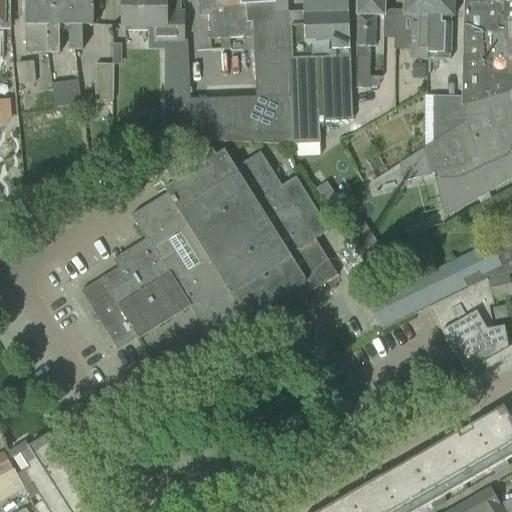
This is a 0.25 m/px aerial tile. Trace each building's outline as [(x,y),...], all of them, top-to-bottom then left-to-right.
[(25,0),(25,52),(48,52),(49,26),(53,26),(53,8),(61,8),(61,0),(25,0)] [(49,26),(48,52),(60,52),(60,25),(71,25),(74,25),(74,8),(79,8),(78,0),(61,0),(61,8),(53,8),(53,26),(49,26)] [(78,0),(79,8),(74,8),(74,25),(71,25),(71,49),(82,49),(82,25),(95,25),(95,16),(99,16),(99,0),(78,0)] [(184,41),(184,13),(166,13),(166,0),(122,0),(122,27),(149,27),(149,42),(165,42),(164,74),(188,74),(187,41),(184,41)] [(287,14),(286,0),(198,0),(199,16),(208,16),(210,40),(220,39),(229,38),(253,37),(259,144),(294,145),(288,14),(287,14)] [(352,92),(347,0),(302,0),(303,13),(288,14),(294,145),(320,143),(319,122),(352,121),(352,92)] [(357,17),(356,89),(369,89),(371,47),(375,47),(376,16),(384,17),(384,11),(384,10),(384,1),(383,0),(356,0),(357,0),(357,17)] [(403,0),(404,2),(403,12),(411,12),(410,31),(410,51),(410,60),(429,60),(430,0),(403,0)] [(430,0),(429,60),(451,61),(452,16),(453,16),(453,0),(430,0)] [(511,0),(463,0),(461,97),(460,107),(462,106),(511,93),(511,0)] [(230,49),(229,38),(220,39),(220,49),(230,49)] [(208,49),(204,92),(245,95),(245,86),(237,85),(240,51),(208,49)] [(15,63),(17,84),(35,83),(33,62),(15,63)] [(413,64),(412,77),(426,77),(426,64),(413,64)] [(95,101),(112,101),(113,65),(95,65),(95,101)] [(53,85),(55,108),(82,105),(78,81),(53,85)] [(511,93),(462,106),(466,122),(467,121),(488,193),(511,178),(511,93)] [(447,97),(446,134),(466,122),(462,106),(460,107),(461,97),(447,97)] [(191,125),(191,141),(224,143),(207,99),(191,100),(191,120),(191,125)] [(466,122),(446,134),(446,135),(422,151),(399,165),(403,182),(416,179),(428,176),(434,175),(444,216),(453,214),(488,193),(467,121),(466,122)] [(164,128),(164,140),(191,141),(191,128),(164,128)] [(295,303),(337,276),(315,240),(329,231),(295,178),(281,187),(259,153),(235,169),(223,151),(215,156),(211,150),(168,177),(172,184),(164,189),(167,194),(131,216),(132,218),(133,217),(137,224),(136,225),(145,240),(112,260),(117,269),(81,292),(90,307),(93,305),(107,327),(104,329),(118,351),(137,338),(138,340),(195,304),(211,329),(206,333),(217,351),(270,318),(271,317),(272,315),(272,313),(271,311),(288,301),(289,302),(291,303),(293,303),(295,303)] [(380,158),(369,164),(374,172),(384,166),(380,158)] [(348,234),(370,267),(386,257),(364,224),(348,234)] [(511,247),(508,235),(506,236),(397,289),(393,281),(364,295),(381,331),(443,301),(471,287),(488,278),(489,283),(493,301),(511,296),(511,285),(509,275),(511,273),(511,247)] [(493,329),(488,306),(493,305),(487,280),(427,309),(466,376),(483,366),(486,371),(511,355),(511,346),(505,335),(503,327),(493,329)] [(493,310),(495,321),(506,319),(504,307),(493,310)] [(399,511),(425,497),(433,510),(446,503),(438,490),(488,461),(495,474),(508,467),(501,454),(511,447),(511,422),(503,407),(319,511),(399,511)] [(63,467),(53,452),(59,449),(49,434),(28,447),(25,442),(8,452),(10,459),(19,454),(28,468),(16,475),(23,488),(51,471),(52,473),(63,467)] [(0,457),(0,475),(12,470),(5,455),(0,457)] [(53,511),(81,494),(63,467),(52,473),(51,471),(23,488),(29,500),(37,495),(47,511),(53,511)] [(492,511),(503,506),(502,503),(495,491),(455,511),(492,511)] [(91,511),(81,494),(53,511),(91,511)] [(511,511),(511,499),(502,503),(503,506),(506,511),(511,511)]
